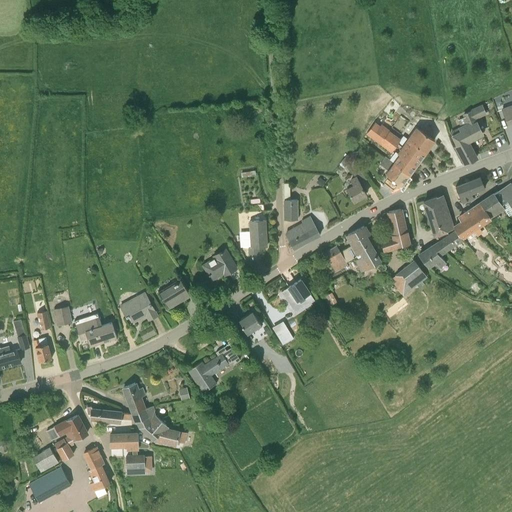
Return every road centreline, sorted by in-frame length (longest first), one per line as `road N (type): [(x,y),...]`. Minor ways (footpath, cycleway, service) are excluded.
road 1 (unclassified): [(0,396),(142,351),(286,263)]
road 2 (unclassified): [(286,263),(267,0)]
road 3 (unclassified): [(286,263),(377,207),(511,154)]
road 4 (track): [(121,511),(114,478),(63,378)]
